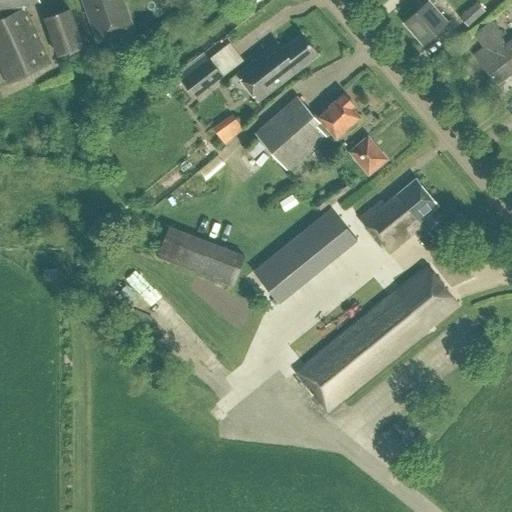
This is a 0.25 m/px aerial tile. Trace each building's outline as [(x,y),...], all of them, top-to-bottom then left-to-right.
[(0,0),(0,67),(7,83),(49,63),(22,6),(35,0),(0,0)] [(80,0),(96,44),(136,30),(124,0),(80,0)] [(420,43),(445,23),(430,5),(436,1),(435,0),(413,0),(418,5),(400,20),(420,43)] [(469,27),(487,11),(478,2),(460,18),(469,27)] [(71,8),(44,19),(59,57),(69,53),(70,57),(78,54),(76,50),(86,46),(71,8)] [(511,39),(506,45),(500,37),(504,34),(491,17),(473,32),(485,46),(474,55),(498,84),(511,74),(511,39)] [(316,56),(300,36),(280,51),(276,45),(235,76),(255,103),(316,56)] [(197,99),(225,77),(211,59),(182,81),(197,99)] [(315,96),(347,80),(341,66),(308,82),(315,96)] [(334,140),(358,120),(349,109),(352,106),(342,94),(312,118),(296,98),(254,132),(284,170),(329,134),(334,140)] [(364,172),(381,157),(364,138),(348,152),(364,172)] [(439,207),(418,180),(387,204),(385,201),(352,227),(338,209),(259,270),(269,283),(284,271),(296,287),(335,258),(342,267),(368,247),(366,244),(376,236),(389,254),(415,234),(425,247),(434,240),(420,222),(439,207)] [(322,211),(351,189),(345,181),(316,203),(322,211)] [(234,288),(247,256),(170,227),(158,258),(234,288)] [(329,411),(459,304),(426,264),(296,371),(329,411)]
